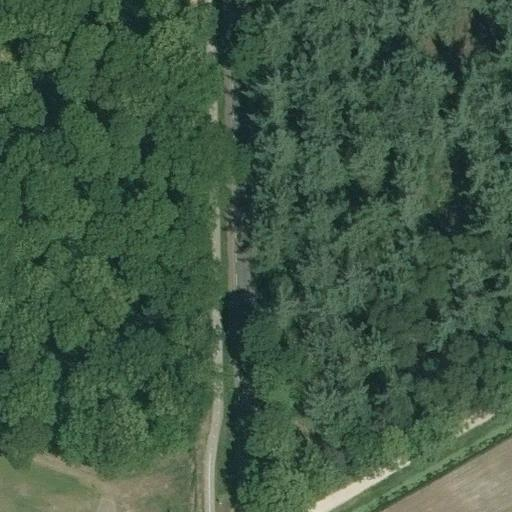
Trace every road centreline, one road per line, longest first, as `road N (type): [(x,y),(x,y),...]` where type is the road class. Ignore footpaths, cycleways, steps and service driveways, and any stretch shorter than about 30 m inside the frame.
road 1 (tertiary): [(248,511),(237,0)]
road 2 (track): [(511,399),(310,511)]
road 3 (track): [(0,441),(91,475),(108,511)]
